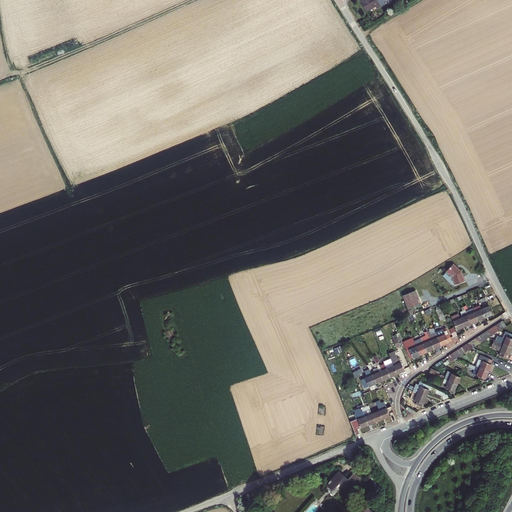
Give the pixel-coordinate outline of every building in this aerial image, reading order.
[(381,6),(377,0),(360,0),(367,12),(376,6),(377,8),(381,6)] [(454,283),(464,279),(460,269),(453,262),(446,269),(452,275),(453,278),(454,283)] [(415,290),(403,295),(409,309),(421,304),(415,290)] [(471,308),(476,320),(483,317),(480,309),(478,305),(471,308)] [(460,317),(458,318),(462,326),(469,323),(464,311),(463,309),(462,306),(460,306),(458,307),(460,310),(458,311),(460,317)] [(480,309),(483,317),(491,314),(488,306),(480,309)] [(438,319),(443,318),(442,314),(439,307),(434,309),(438,319)] [(464,311),(469,323),(476,320),(471,308),(464,311)] [(462,326),(458,318),(456,313),(449,316),(454,329),(462,326)] [(173,329),(164,334),(167,341),(176,336),(173,329)] [(436,337),(440,346),(446,343),(446,342),(449,341),(445,330),(440,332),(441,335),(436,337)] [(503,342),(511,346),(511,343),(511,333),(508,331),(506,334),(504,333),(501,339),(504,340),(503,342)] [(395,334),(396,336),(400,345),(403,344),(399,332),(395,334)] [(432,339),(430,340),(432,346),(433,349),(440,346),(436,337),(435,334),(431,336),(432,339)] [(395,347),(400,345),(396,336),(391,338),(395,347)] [(428,337),(420,340),(425,352),(433,349),(432,346),(430,340),(428,337)] [(507,354),(511,346),(503,342),(497,340),(494,338),(493,338),(491,343),(496,346),(495,349),(499,351),(497,355),(505,358),(507,354)] [(420,340),(414,343),(418,354),(425,352),(420,340)] [(418,354),(414,343),(410,344),(411,347),(407,349),(411,358),(418,354)] [(390,361),(394,374),(403,370),(397,356),(394,357),(392,350),(389,351),(390,355),(388,356),(389,360),(390,361)] [(460,354),(453,351),(447,354),(451,360),(460,354)] [(478,367),(487,372),(491,364),(490,364),(492,360),(478,355),(474,366),(478,367)] [(382,365),(387,377),(394,374),(390,361),(382,365)] [(487,372),(478,367),(474,366),(472,365),(469,364),(466,363),(465,366),(471,369),(469,373),(484,379),(487,372)] [(376,367),(381,380),(387,377),(382,365),(376,367)] [(373,382),(381,380),(376,367),(371,369),(373,373),(370,374),(373,382)] [(438,370),(431,368),(429,371),(442,377),(443,374),(439,372),(439,374),(436,373),(438,370)] [(441,380),(442,377),(429,371),(427,376),(435,379),(436,378),(441,380)] [(444,378),(455,384),(458,377),(446,372),(444,378)] [(361,380),(364,387),(373,382),(370,374),(363,377),(364,379),(361,380)] [(446,384),(444,388),(452,391),(455,384),(444,378),(442,382),(446,384)] [(428,389),(421,386),(417,393),(425,396),(428,389)] [(421,406),(425,396),(417,393),(414,400),(416,401),(415,403),(421,406)] [(377,411),(380,418),(390,414),(387,406),(383,408),(381,403),(380,404),(379,402),(377,403),(376,400),(373,401),(374,405),(377,411)] [(373,421),(370,413),(367,405),(362,407),(361,405),(360,406),(360,404),(355,406),(356,408),(358,407),(362,416),(365,424),(373,421)] [(373,421),(380,418),(377,411),(370,413),(373,421)] [(358,427),(365,424),(362,416),(355,419),(355,418),(353,419),(354,422),(353,422),(354,425),(356,424),(357,424),(358,427)] [(325,486),(331,492),(339,483),(348,491),(359,479),(354,474),(347,480),(338,472),(325,486)]
